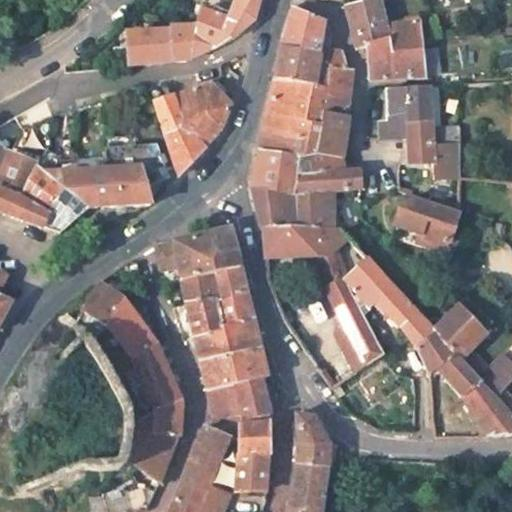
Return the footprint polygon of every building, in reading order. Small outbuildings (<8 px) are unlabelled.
[(199,0),(194,26),(190,59),(219,45),(232,37),(243,28),(253,19),(258,0),(199,0)] [(370,80),(425,77),(419,23),(384,27),(378,0),(376,0),(344,8),(346,15),(354,49),(366,47),(370,80)] [(489,28),(497,27),(494,6),(489,7),(489,3),(484,4),(489,28)] [(290,12),(314,20),(315,17),(291,8),(290,12)] [(279,50),(319,55),(320,50),(332,52),(330,36),(320,35),(323,24),(314,20),(290,12),(285,31),(279,50)] [(168,32),(124,35),(126,67),(190,59),(194,26),(168,29),(168,32)] [(319,55),(279,50),(275,68),(272,83),(327,90),(330,67),(345,69),(343,54),(332,52),(320,50),(319,55)] [(346,116),(352,70),(345,69),(330,67),(327,90),(323,112),(346,116)] [(266,113),(258,151),(297,159),(315,155),(323,112),(327,90),(272,83),(266,113)] [(229,104),(211,84),(171,98),(169,93),(151,99),(177,175),(198,152),(219,131),(229,104)] [(431,122),(429,87),(385,90),(387,123),(378,123),(380,137),(406,135),(404,128),(431,126),(431,122)] [(439,122),(438,110),(431,111),(431,122),(439,122)] [(323,112),(315,155),(342,159),(348,117),(346,116),(323,112)] [(458,143),(458,128),(439,128),(439,122),(431,122),(431,126),(433,145),(458,143)] [(431,126),(404,128),(406,135),(406,147),(433,145),(431,126)] [(433,145),(406,147),(406,151),(401,151),(399,165),(432,163),(433,179),(459,179),(458,143),(433,145)] [(86,173),(43,175),(34,166),(9,158),(0,147),(0,213),(59,237),(88,210),(86,173)] [(155,148),(107,151),(108,172),(110,208),(150,205),(145,185),(166,177),(155,148)] [(250,188),(290,195),(293,178),(297,159),(258,151),(255,169),(250,188)] [(293,178),(345,172),(342,159),(315,155),(297,159),(293,178)] [(110,208),(108,172),(86,173),(88,210),(110,208)] [(293,178),(290,195),(290,198),(330,193),(359,190),(358,172),(345,172),(293,178)] [(261,229),(331,229),(330,204),(330,193),(290,198),(290,195),(250,188),(254,208),(259,229),(261,229)] [(419,231),(443,239),(449,236),(450,233),(458,213),(412,199),(408,210),(401,207),(395,224),(419,231)] [(231,232),(229,223),(217,227),(205,230),(206,237),(231,232)] [(263,258),(314,255),(317,273),(364,366),(383,354),(361,315),(341,279),(364,257),(338,229),(331,229),(261,229),(263,258)] [(419,231),(416,238),(452,249),(457,236),(450,233),(449,236),(443,239),(419,231)] [(231,232),(206,237),(214,274),(240,269),(231,232)] [(185,241),(173,244),(179,267),(182,281),(214,274),(206,237),(185,241)] [(173,244),(160,247),(157,255),(158,264),(165,269),(179,267),(173,244)] [(376,303),(396,322),(414,347),(435,332),(431,328),(364,257),(341,279),(361,315),(376,303)] [(242,279),(240,269),(214,274),(219,300),(246,295),(242,279)] [(216,300),(219,300),(214,274),(182,281),(185,293),(188,305),(216,300)] [(110,291),(99,284),(75,325),(98,345),(104,333),(121,297),(110,291)] [(250,308),(246,295),(219,300),(216,300),(222,328),(253,321),(250,308)] [(104,333),(110,339),(103,350),(113,359),(121,349),(127,353),(128,353),(155,343),(137,318),(123,299),(121,297),(104,333)] [(0,320),(10,302),(0,298),(0,320)] [(192,322),(196,339),(223,332),(222,328),(216,300),(188,305),(192,322)] [(458,357),(492,324),(479,311),(469,319),(456,305),(431,328),(435,332),(458,357)] [(256,332),(253,321),(222,328),(223,332),(196,339),(199,351),(201,362),(260,350),(256,332)] [(428,375),(436,369),(458,395),(484,437),(492,436),(511,434),(511,415),(505,408),(511,401),(511,398),(503,388),(495,397),(476,378),(458,357),(435,332),(414,347),(428,375)] [(128,353),(149,400),(179,394),(166,366),(155,343),(128,353)] [(263,362),(260,350),(201,362),(206,379),(208,391),(261,380),(267,379),(263,362)] [(352,375),(340,351),(326,360),(329,364),(339,383),(352,375)] [(511,368),(500,356),(476,378),(495,397),(503,388),(511,378),(511,368)] [(329,364),(318,366),(332,388),(339,383),(329,364)] [(274,389),(271,377),(267,379),(261,380),(270,415),(280,413),(274,389)] [(270,415),(261,380),(208,391),(216,420),(241,416),(242,422),(270,415)] [(153,473),(151,480),(159,483),(177,438),(180,438),(181,420),(182,400),(179,394),(149,400),(129,404),(132,421),(128,456),(130,466),(153,473)] [(295,415),(297,444),(328,443),(318,424),(313,417),(295,415)] [(269,485),(269,456),(270,426),(239,426),(239,433),(237,484),(245,496),(267,496),(269,485)] [(184,479),(170,511),(198,511),(209,488),(230,437),(206,427),(184,479)] [(443,439),(442,431),(432,431),(433,439),(438,440),(443,439)] [(326,468),(329,443),(328,443),(297,444),(295,456),(294,466),(326,468)] [(329,443),(326,468),(333,469),(336,448),(329,443)] [(371,460),(354,459),(354,474),(371,476),(371,467),(371,460)] [(320,511),(322,506),(328,506),(331,490),(324,490),(326,468),(294,466),(288,511),(320,511)] [(324,490),(331,490),(333,473),(333,469),(326,468),(324,490)] [(103,497),(90,497),(89,511),(135,511),(149,508),(157,489),(146,484),(147,481),(139,480),(104,490),(103,497)] [(223,511),(230,496),(209,488),(198,511),(223,511)]
